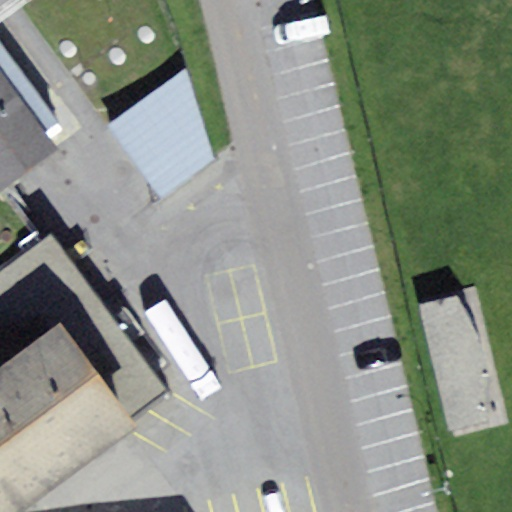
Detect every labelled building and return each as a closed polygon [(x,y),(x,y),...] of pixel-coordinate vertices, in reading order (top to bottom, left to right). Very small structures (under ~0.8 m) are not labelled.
[(0,193),(60,150),(0,69),(0,193)] [(188,69),(110,125),(164,198),(214,158),(188,69)] [(0,367),(60,323),(133,420),(170,392),(125,332),(50,233),(0,270),(0,367)] [(480,337),(459,297),(447,299),(422,305),(452,437),(489,429),(490,380),(480,337)] [(0,511),(20,511),(137,424),(133,420),(60,323),(0,367),(0,511)]
